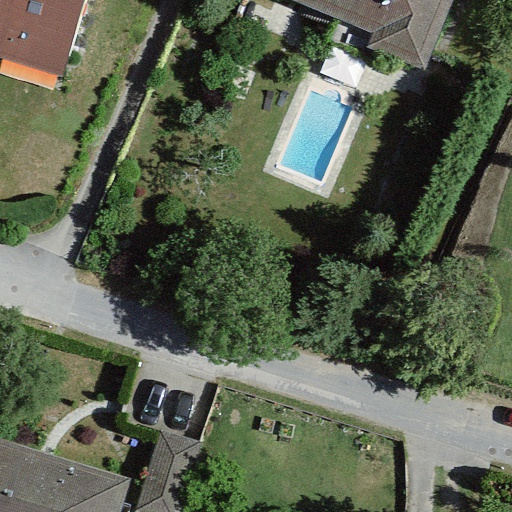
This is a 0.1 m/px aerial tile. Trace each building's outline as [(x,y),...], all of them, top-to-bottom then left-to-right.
[(0,0),(0,66),(1,63),(19,0),(0,0)] [(90,0),(19,0),(1,63),(66,82),(90,0)] [(455,0),(287,0),(286,2),(373,37),(367,52),(425,75),(455,0)] [(180,511),(201,446),(161,433),(158,441),(135,511),(180,511)] [(125,511),(133,488),(0,449),(0,511),(125,511)]
